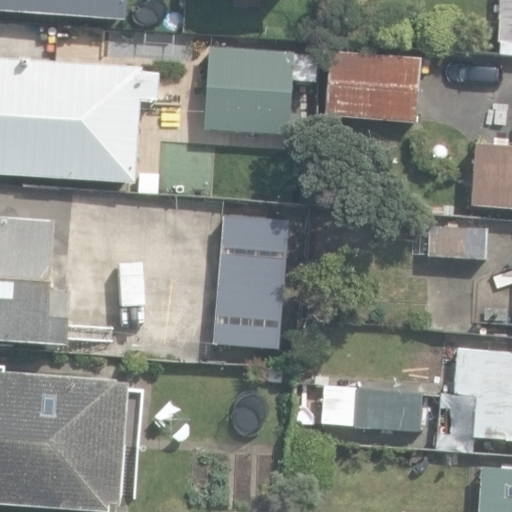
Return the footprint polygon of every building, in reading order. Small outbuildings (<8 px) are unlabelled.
[(0,0),(0,10),(132,21),(133,0),(0,0)] [(296,51),(212,46),(206,129),(291,134),(296,51)] [(420,122),(425,57),(334,49),(328,115),(420,122)] [(0,172),(138,181),(143,98),(161,99),(163,71),(145,70),(145,66),(0,57),(0,172)] [(511,145),(480,143),(475,203),(511,205),(511,145)] [(294,216),(224,212),(216,343),(286,348),(294,216)] [(0,338),(74,343),(77,293),(59,292),(63,219),(0,215),(0,338)] [(484,226),(418,223),(416,264),(482,268),(484,226)] [(511,352),(460,349),(457,393),(477,395),(474,438),(511,440),(511,352)] [(137,382),(0,371),(0,504),(105,511),(114,511),(115,503),(128,504),(137,382)] [(424,431),(427,392),(327,385),(324,423),(424,431)] [(511,511),(511,467),(485,465),(481,511),(511,511)]
